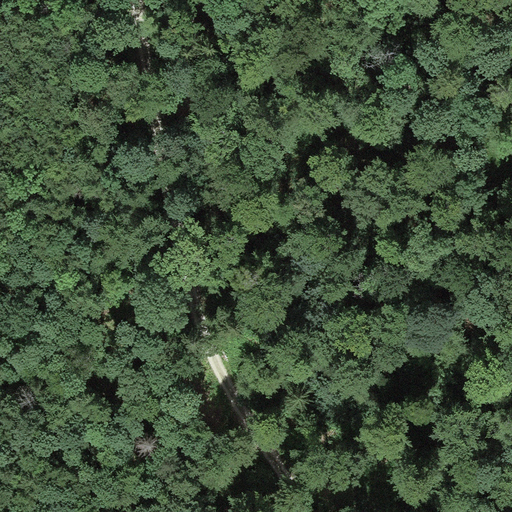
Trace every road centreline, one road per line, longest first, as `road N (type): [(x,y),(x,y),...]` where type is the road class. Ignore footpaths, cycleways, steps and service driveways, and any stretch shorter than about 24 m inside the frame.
road 1 (track): [(134,0),(141,68),(211,357),(307,511)]
road 2 (track): [(303,511),(167,474),(116,446),(47,378),(0,348)]
